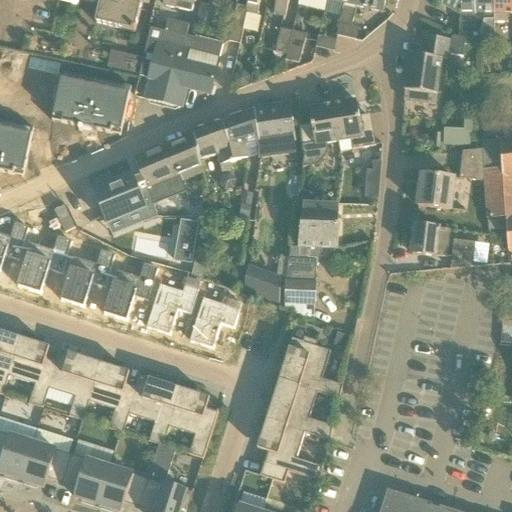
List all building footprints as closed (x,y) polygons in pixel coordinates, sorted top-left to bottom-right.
[(51,0),(78,6),(79,0),(81,0),(101,4),(96,25),(135,34),(142,4),(149,6),(150,0),(51,0)] [(192,14),(194,7),(195,0),(166,0),(167,0),(165,7),(192,14)] [(268,0),(248,0),(247,8),(238,6),(229,42),(241,45),(248,15),(257,17),(260,0),(261,0),(269,2),(268,0)] [(268,0),(269,2),(276,3),(274,15),(286,18),(289,0),(268,0)] [(357,7),(358,0),(328,0),(328,1),(345,5),(343,15),(355,18),(358,8),(357,7)] [(384,13),(386,0),(358,0),(357,7),(358,8),(384,13)] [(460,15),(460,32),(460,39),(453,38),(450,55),(463,58),(465,45),(479,46),(479,36),(482,37),(486,22),(495,22),(494,0),(444,0),(441,5),(443,6),(459,15),(460,15)] [(511,0),(494,0),(495,22),(495,25),(508,25),(508,15),(511,14),(511,0)] [(353,28),(355,18),(343,15),(340,25),(353,28)] [(169,21),(166,33),(186,38),(189,26),(169,21)] [(486,22),(482,37),(489,37),(495,38),(495,25),(495,22),(486,22)] [(186,38),(166,33),(151,29),(140,77),(151,80),(146,100),(183,109),(188,89),(211,95),(223,47),(193,39),(186,38)] [(287,56),(293,32),(281,30),(276,53),(287,56)] [(293,32),(287,56),(286,61),(300,65),(307,36),(293,32)] [(479,46),(479,48),(489,48),(489,37),(482,37),(479,36),(479,46)] [(435,105),(442,61),(447,61),(450,41),(425,38),(422,57),(410,56),(406,92),(405,102),(435,105)] [(63,73),(53,122),(121,137),(132,88),(63,73)] [(341,153),(353,151),(377,147),(372,120),(360,122),(357,101),(346,103),(345,100),(332,102),(339,143),(340,143),(341,153)] [(328,145),(339,143),(332,102),(320,104),(321,107),(309,109),(313,130),(301,132),(306,158),(304,169),(317,166),(322,163),(327,156),(329,150),(328,145)] [(282,137),(294,135),(289,105),(288,105),(254,111),(260,141),(258,142),(260,159),(284,156),(283,142),(282,137)] [(250,143),(258,142),(260,141),(254,111),(254,112),(223,122),(229,149),(245,145),(245,148),(246,148),(251,147),(250,143)] [(0,122),(0,173),(23,178),(34,129),(0,122)] [(248,159),(246,148),(245,148),(245,145),(229,149),(223,122),(195,132),(195,135),(201,161),(201,160),(219,156),(221,170),(223,174),(233,171),(231,163),(248,159)] [(444,130),(443,147),(463,147),(463,130),(444,130)] [(203,167),(201,161),(195,135),(165,148),(177,177),(181,176),(203,167)] [(511,139),(500,141),(483,142),(483,150),(485,183),(489,230),(506,229),(508,252),(511,252),(511,139)] [(184,183),(181,176),(177,177),(165,148),(135,160),(141,178),(146,190),(163,183),(171,202),(189,195),(184,183)] [(459,180),(485,183),(483,150),(463,152),(459,180)] [(374,172),(381,172),(382,162),(372,163),(374,172)] [(146,190),(141,178),(134,180),(132,176),(119,182),(120,184),(96,194),(108,225),(146,210),(139,192),(146,190)] [(418,207),(451,211),(455,180),(422,176),(418,207)] [(300,199),(313,206),(317,198),(305,191),(300,199)] [(251,207),(253,195),(244,194),(242,206),(251,207)] [(304,206),(299,250),(339,250),(339,207),(304,206)] [(0,277),(6,258),(19,262),(30,229),(15,225),(11,239),(0,235),(0,277)] [(448,259),(451,231),(416,227),(412,255),(437,258),(448,259)] [(31,245),(17,289),(41,296),(49,272),(62,276),(72,243),(58,238),(54,252),(31,245)] [(454,242),(451,270),(451,271),(473,269),(475,244),(454,242)] [(74,259),(60,302),(84,310),(92,285),(105,289),(116,256),(101,252),(97,266),(74,259)] [(117,273),(103,316),(127,324),(135,299),(148,303),(158,270),(144,266),(140,280),(117,273)] [(248,267),(246,293),(280,305),(282,279),(248,267)] [(316,306),(316,283),(316,268),(288,267),(286,283),(285,305),(316,306)] [(160,286),(146,330),(170,337),(178,313),(191,317),(201,284),(187,279),(183,293),(160,286)] [(203,300),(189,343),(213,351),(221,326),(234,330),(244,297),(230,293),(225,307),(203,300)] [(21,339),(0,332),(0,395),(3,397),(9,378),(21,339)] [(40,357),(43,346),(21,339),(9,378),(36,386),(30,405),(43,409),(49,391),(58,363),(40,357)] [(339,401),(344,387),(322,380),(331,353),(317,348),(318,344),(305,339),(304,344),(293,341),(280,381),(318,394),(339,401)] [(101,365),(83,359),(61,353),(58,363),(49,391),(76,399),(70,418),(84,422),(89,403),(101,365)] [(120,383),(123,371),(101,365),(89,403),(116,411),(110,431),(123,435),(129,416),(138,388),(120,383)] [(181,390),(163,385),(141,378),(138,388),(129,416),(156,424),(150,443),(164,448),(169,429),(181,390)] [(503,382),(495,380),(491,393),(505,397),(507,389),(503,382)] [(318,394),(280,381),(267,421),(305,434),(330,441),(334,428),(309,420),(318,394)] [(200,408),(203,397),(181,390),(169,429),(196,437),(190,456),(204,460),(219,412),(218,412),(217,413),(200,408)] [(265,465),(288,473),(319,483),(323,469),(297,460),(305,434),(267,421),(258,450),(268,453),(265,465)] [(21,484),(34,444),(0,433),(0,465),(2,466),(0,471),(0,475),(6,477),(5,480),(21,484)] [(63,485),(72,456),(34,444),(21,484),(37,489),(37,487),(45,489),(48,480),(63,485)] [(98,509),(110,468),(72,456),(63,485),(78,490),(76,499),(83,502),(82,504),(98,509)] [(288,473),(265,465),(261,477),(285,485),(288,473)] [(139,509),(148,481),(110,468),(98,509),(107,511),(113,511),(114,511),(115,511),(121,511),(124,505),(139,509)] [(148,481),(139,509),(147,511),(181,511),(182,510),(188,511),(193,495),(148,481)] [(452,511),(441,508),(440,510),(432,508),(432,506),(388,492),(381,511),(452,511)]
